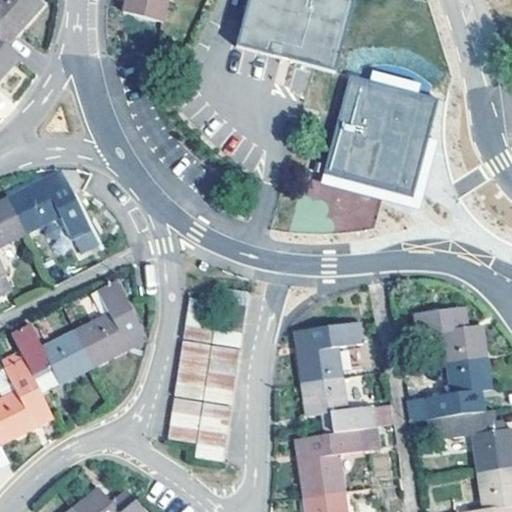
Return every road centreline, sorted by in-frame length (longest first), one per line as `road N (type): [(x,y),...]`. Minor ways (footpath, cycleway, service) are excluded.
road 1 (residential): [(146,191),(165,243),(171,306),(148,401),(123,444)]
road 2 (residential): [(249,511),(258,359),(281,261)]
road 3 (residential): [(146,191),(223,243),(281,261)]
road 4 (unclassified): [(500,161),(451,190),(475,275)]
road 5 (residential): [(123,444),(77,451),(0,509)]
road 6 (residential): [(76,35),(57,83),(0,154)]
road 7 (residential): [(488,131),(448,0)]
road 8 (residential): [(76,35),(100,119),(121,158)]
road 9 (residential): [(0,159),(64,148),(121,158)]
